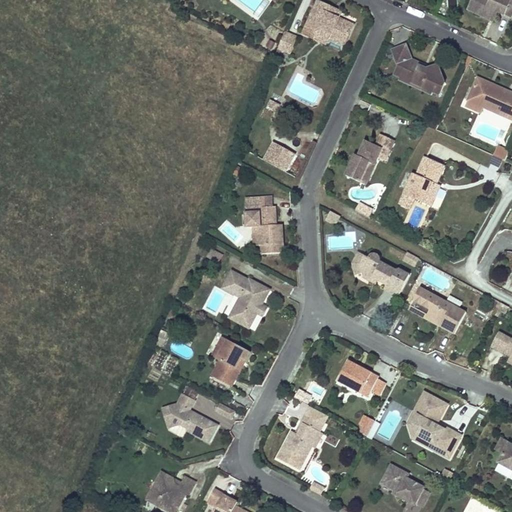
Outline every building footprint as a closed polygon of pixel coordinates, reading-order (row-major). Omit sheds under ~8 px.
[(511,17),(511,0),(472,0),(468,10),(489,20),(494,10),(498,12),(505,16),(506,15),(511,17)] [(345,45),(354,26),(338,19),(331,15),(334,9),(318,2),(303,34),(314,39),(317,33),(329,38),(345,45)] [(338,19),(341,12),(334,9),(331,15),(338,19)] [(494,22),(498,12),(494,10),(489,20),(494,22)] [(290,54),(298,37),(285,32),(278,49),(290,54)] [(326,44),(329,38),(317,33),(314,39),(326,44)] [(445,82),(438,64),(429,67),(426,68),(423,67),(424,65),(413,60),(407,45),(392,51),(398,66),(404,69),(403,73),(414,78),(412,83),(424,88),(423,91),(432,95),(433,92),(440,95),(445,82)] [(412,83),(414,78),(403,73),(404,69),(398,66),(394,75),(400,78),(399,81),(423,91),(424,88),(412,83)] [(511,93),(493,85),(492,87),(489,86),(490,83),(478,78),(468,101),(484,108),(511,120),(511,93)] [(277,111),(280,106),(271,101),(268,106),(277,111)] [(484,108),(468,101),(466,105),(482,113),(484,108)] [(373,169),(378,158),(385,161),(395,141),(381,134),(375,146),(366,142),(359,157),(357,162),(354,160),(346,176),(360,182),(367,167),(373,169)] [(264,162),(271,165),(280,148),(273,145),(264,162)] [(505,161),(509,152),(498,147),(494,156),(505,161)] [(271,165),(285,173),(294,156),(280,148),(271,165)] [(433,185),(435,180),(438,182),(444,167),(424,159),(416,177),(413,176),(404,194),(415,199),(423,203),(426,196),(435,199),(440,188),(436,186),(433,185)] [(240,177),(244,169),(237,166),(233,174),(240,177)] [(366,185),(373,169),(367,167),(360,182),(366,185)] [(433,206),(438,209),(446,192),(440,190),(433,206)] [(410,209),(415,199),(404,194),(400,205),(410,209)] [(432,206),(435,199),(426,196),(423,203),(432,206)] [(284,253),(282,225),(277,225),(275,226),(275,221),(276,220),(276,207),(273,207),(273,197),(259,198),(259,200),(246,201),(246,214),(246,216),(247,226),(247,228),(253,227),(261,227),(262,246),(262,254),(284,253)] [(359,202),(356,209),(368,215),(371,209),(359,202)] [(337,223),(340,216),(331,212),(326,220),(331,223),(337,223)] [(262,246),(261,227),(253,227),(254,247),(262,246)] [(217,262),(221,255),(211,250),(208,257),(217,262)] [(413,266),(417,258),(408,253),(404,261),(413,266)] [(410,276),(399,270),(396,271),(380,262),(380,260),(379,257),(379,256),(377,255),(375,254),(372,255),(370,256),(368,259),(364,257),(360,265),(354,261),(352,264),(356,276),(363,274),(364,275),(373,280),(374,278),(378,281),(386,285),(384,290),(398,297),(410,276)] [(360,265),(364,257),(358,254),(354,261),(360,265)] [(270,291),(250,280),(250,281),(232,272),(226,284),(243,293),(241,297),(230,318),(249,328),(257,313),(262,305),(270,291)] [(373,280),(364,275),(362,278),(376,285),(378,281),(374,278),(373,280)] [(243,293),(226,284),(224,288),(241,297),(243,293)] [(467,313),(421,288),(411,307),(443,324),(441,327),(455,334),(467,313)] [(505,314),(509,307),(502,303),(495,315),(498,316),(501,312),(505,314)] [(267,309),(262,305),(257,313),(263,316),(267,309)] [(443,324),(411,307),(409,310),(441,327),(443,324)] [(511,339),(499,333),(491,347),(511,357),(508,362),(511,364),(511,339)] [(218,360),(228,341),(222,338),(212,357),(218,360)] [(235,369),(241,359),(245,361),(250,352),(228,341),(218,360),(220,361),(212,377),(231,387),(240,371),(235,369)] [(245,361),(241,359),(235,369),(240,371),(245,361)] [(371,392),(378,379),(379,377),(363,368),(362,370),(357,368),(358,365),(349,361),(338,382),(368,398),(371,392)] [(379,396),(386,383),(378,379),(371,392),(379,396)] [(195,401),(199,393),(187,387),(183,395),(195,401)] [(312,396),(300,390),(297,396),(309,402),(312,396)] [(461,436),(446,428),(444,430),(438,427),(437,423),(447,405),(425,393),(415,412),(419,414),(414,424),(417,435),(436,445),(434,450),(449,458),(461,436)] [(172,414),(165,417),(169,428),(181,425),(187,428),(188,432),(209,443),(218,426),(190,411),(195,401),(183,395),(178,404),(170,407),(172,414)] [(220,405),(217,411),(232,419),(235,413),(220,405)] [(310,406),(305,416),(324,425),(328,416),(310,406)] [(172,414),(170,407),(163,409),(165,417),(172,414)] [(414,424),(419,414),(415,412),(409,423),(413,439),(434,450),(436,445),(417,435),(414,424)] [(370,432),(376,421),(365,415),(359,425),(364,427),(361,433),(367,437),(370,432)] [(292,432),(278,459),(300,470),(312,447),(320,433),(324,425),(305,416),(301,423),(304,424),(298,435),(296,434),(292,432)] [(374,434),(380,424),(376,421),(370,432),(374,434)] [(301,423),(296,434),(298,435),(304,424),(301,423)] [(320,433),(312,447),(315,448),(323,434),(320,433)] [(330,435),(326,442),(336,446),(339,439),(330,435)] [(511,445),(502,440),(496,450),(504,454),(499,463),(511,470),(511,445)] [(424,488),(408,479),(409,475),(391,466),(382,483),(394,490),(400,493),(398,496),(415,505),(416,504),(424,489),(424,488)] [(451,482),(454,475),(446,471),(442,477),(451,482)] [(174,479),(162,472),(159,477),(167,481),(174,479)] [(189,496),(196,483),(185,477),(182,483),(180,487),(175,484),(174,479),(167,481),(159,477),(149,496),(160,501),(157,506),(168,511),(176,511),(186,494),(189,496)] [(324,488),(315,482),(311,488),(320,494),(324,488)] [(422,508),(430,493),(424,489),(416,504),(422,508)] [(217,511),(224,499),(217,495),(210,507),(217,511)] [(160,501),(149,496),(147,500),(157,506),(160,501)] [(235,511),(236,510),(238,506),(224,499),(217,511),(216,511),(235,511)]
